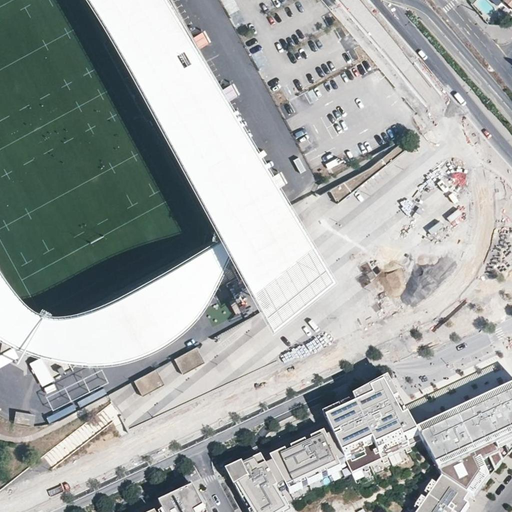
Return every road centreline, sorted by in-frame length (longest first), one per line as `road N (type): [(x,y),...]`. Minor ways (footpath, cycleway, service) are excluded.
road 1 (residential): [(196,450),(511,303)]
road 2 (primary): [(379,0),(511,155)]
road 3 (primary): [(511,109),(413,0)]
road 4 (residential): [(65,511),(196,450)]
